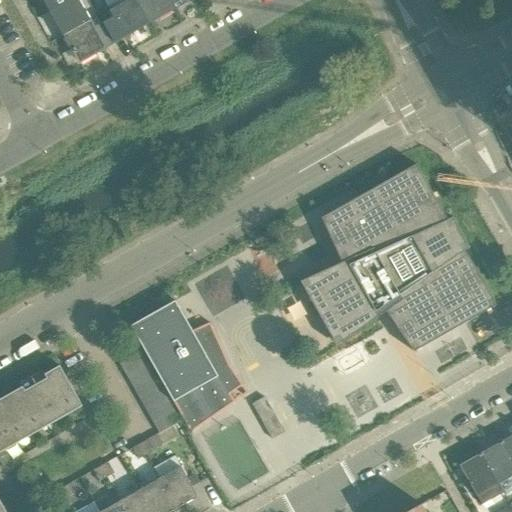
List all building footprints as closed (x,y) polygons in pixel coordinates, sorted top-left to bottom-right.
[(49,11),(50,12),(69,0),(44,0),(50,10),(49,11)] [(63,36),(90,21),(90,20),(78,0),(69,0),(50,12),(51,12),(64,34),(63,35),(63,36)] [(128,0),(109,11),(112,17),(125,38),(126,37),(125,36),(148,24),(149,24),(135,0),(128,0)] [(168,0),(135,0),(149,24),(150,23),(172,10),(173,11),(174,10),(168,0)] [(168,0),(174,10),(175,10),(174,9),(189,0),(168,0)] [(112,17),(103,22),(115,42),(124,38),(125,38),(112,17)] [(90,21),(63,36),(64,37),(65,36),(80,62),(104,49),(104,50),(105,49),(93,28),(90,21)] [(103,22),(93,28),(105,49),(106,49),(105,48),(115,42),(103,22)] [(452,217),(447,220),(416,164),(358,197),(359,200),(352,204),(350,202),(321,218),(342,263),(300,282),(336,346),(386,312),(414,352),(453,329),(451,326),(460,322),(462,325),(496,305),(465,250),(469,247),(452,217)] [(130,327),(191,433),(235,402),(229,395),(242,386),(229,366),(209,323),(192,331),(175,301),(130,327)] [(511,304),(500,312),(496,314),(506,331),(511,327),(511,304)] [(120,364),(126,375),(147,363),(141,352),(120,364)] [(126,375),(133,387),(154,375),(147,363),(126,375)] [(0,511),(0,446),(79,401),(59,366),(44,374),(47,378),(25,391),(22,387),(0,399),(0,511)] [(133,387),(139,398),(160,387),(154,375),(133,387)] [(139,398),(146,410),(167,398),(160,387),(139,398)] [(270,435),(281,428),(282,428),(264,397),(252,404),(270,435)] [(146,410),(152,422),(173,410),(167,398),(146,410)] [(173,410),(152,422),(159,433),(180,421),(173,410)] [(511,435),(502,441),(502,440),(500,441),(511,460),(511,435)] [(147,439),(140,444),(146,455),(154,451),(147,439)] [(499,484),(511,476),(511,460),(500,441),(499,442),(499,443),(482,453),(481,452),(480,452),(499,484)] [(146,455),(140,444),(132,448),(139,459),(146,455)] [(503,492),(499,484),(480,452),(478,454),(478,455),(459,465),(477,496),(481,504),(503,492)] [(154,468),(160,478),(177,509),(197,497),(180,467),(174,456),(154,468)] [(108,462),(100,466),(107,477),(114,473),(108,462)] [(107,477),(100,466),(93,470),(99,482),(107,477)] [(160,478),(140,490),(152,511),(170,511),(177,509),(160,478)] [(68,484),(61,489),(67,500),(74,496),(68,484)] [(67,500),(61,489),(53,493),(59,504),(67,500)] [(152,511),(140,490),(120,501),(126,511),(152,511)] [(78,511),(96,511),(101,509),(95,500),(78,510),(78,511)] [(126,511),(120,501),(100,511),(126,511)]
